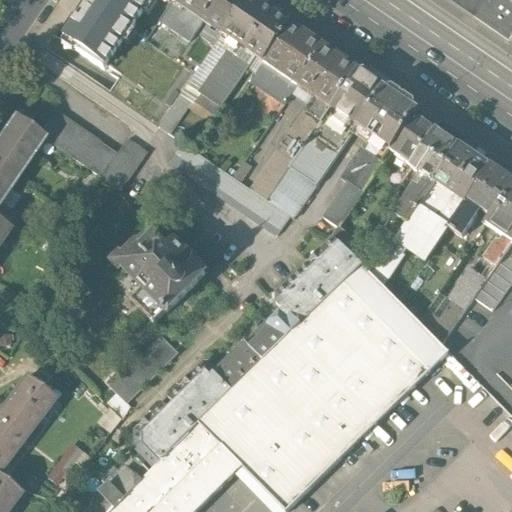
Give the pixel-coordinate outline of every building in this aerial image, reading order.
[(171,6),(175,0),(101,0),(67,50),(109,80),(164,1),(171,6)] [(248,0),(176,0),(174,3),(205,24),(209,27),(223,36),(248,0)] [(250,0),(248,0),(223,36),(236,45),(257,59),(266,65),(291,28),(284,23),(254,2),(250,0)] [(452,0),(478,17),(489,0),(452,0)] [(511,0),(489,0),(478,17),(511,40),(511,0)] [(205,24),(174,3),(160,25),(190,45),(205,24)] [(209,27),(200,39),(215,49),(223,36),(209,27)] [(323,50),(291,28),(266,65),(298,88),(323,50)] [(196,109),(203,99),(200,97),(236,45),(223,36),(215,49),(208,58),(184,93),(180,99),(196,109)] [(257,59),(236,45),(200,97),(203,99),(221,111),(257,59)] [(358,74),(323,50),(298,88),(315,99),(332,111),(358,74)] [(266,65),(252,85),(284,107),(298,88),(266,65)] [(385,92),(358,74),(332,111),(359,130),(385,92)] [(159,76),(133,113),(158,131),(180,99),(184,93),(159,76)] [(419,116),(385,92),(359,130),(372,138),(392,152),(397,155),(418,124),(415,122),(419,116)] [(313,139),(332,111),(315,99),(251,193),(268,205),(313,139)] [(123,189),(146,151),(125,138),(118,151),(51,110),(35,135),(123,189)] [(0,142),(0,207),(45,142),(15,121),(0,142)] [(437,137),(418,124),(397,155),(415,168),(437,137)] [(459,153),(437,137),(415,168),(413,172),(426,180),(436,187),(459,153)] [(372,138),(342,182),(348,186),(362,196),(392,152),(372,138)] [(313,139),(268,205),(290,219),(294,223),(339,157),(313,139)] [(276,240),(290,219),(268,205),(251,193),(183,146),(169,166),(276,240)] [(491,175),(459,153),(436,187),(467,209),(491,175)] [(511,194),(511,189),(491,175),(467,209),(481,219),(491,225),(511,194)] [(414,186),(392,218),(408,228),(420,210),(436,187),(426,180),(419,190),(414,186)] [(363,197),(362,196),(348,186),(324,222),(339,232),(363,197)] [(420,210),(452,232),(467,209),(436,187),(420,210)] [(511,194),(491,225),(490,226),(503,235),(511,240),(511,194)] [(481,219),(467,209),(452,232),(450,234),(464,244),(481,219)] [(426,268),(450,234),(452,232),(420,210),(408,228),(399,241),(371,278),(383,291),(408,255),(426,268)] [(399,241),(408,228),(392,218),(384,230),(399,241)] [(0,249),(11,234),(0,226),(0,249)] [(511,240),(503,235),(485,261),(497,269),(500,271),(511,254),(511,240)] [(129,277),(169,319),(210,280),(177,246),(168,254),(156,241),(142,255),(137,249),(127,259),(123,255),(110,268),(124,282),(129,277)] [(287,318),(251,354),(266,369),(365,272),(336,243),(279,300),(278,309),(287,318)] [(493,314),(511,286),(511,254),(500,271),(497,269),(475,301),(493,314)] [(479,257),(449,301),(467,313),(475,301),(497,269),(485,261),(479,257)] [(208,511),(245,475),(281,511),(298,511),(452,361),(383,291),(371,278),(365,272),(266,369),(234,400),(202,432),(157,476),(145,488),(120,511),(208,511)] [(178,357),(161,339),(110,390),(128,408),(178,357)] [(234,400),(266,369),(251,354),(246,348),(217,376),(214,379),(234,400)] [(202,432),(234,400),(214,379),(217,376),(211,369),(204,370),(170,403),(175,408),(169,414),(166,410),(159,410),(151,417),(154,420),(137,437),(137,455),(157,476),(202,432)] [(28,382),(0,419),(0,477),(2,479),(58,404),(28,382)] [(120,511),(145,488),(131,475),(113,492),(111,490),(102,499),(103,501),(91,511),(120,511)] [(0,477),(0,511),(17,511),(28,499),(2,479),(0,477)]
